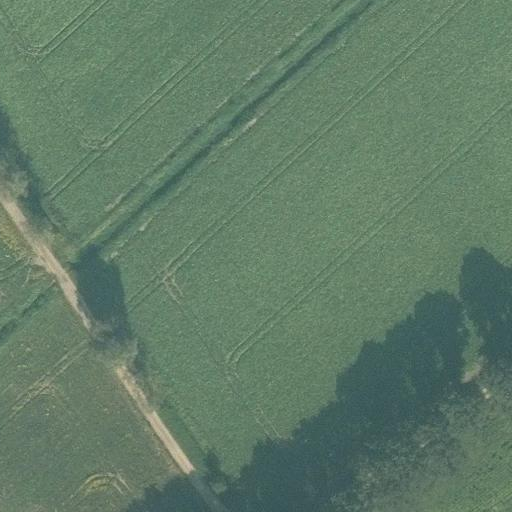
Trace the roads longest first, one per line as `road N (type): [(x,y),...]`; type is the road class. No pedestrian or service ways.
road 1 (track): [(0,186),(147,419),(218,511)]
road 2 (track): [(511,376),(320,511)]
